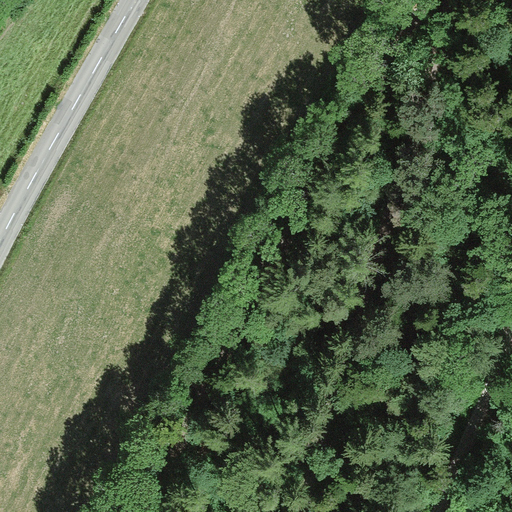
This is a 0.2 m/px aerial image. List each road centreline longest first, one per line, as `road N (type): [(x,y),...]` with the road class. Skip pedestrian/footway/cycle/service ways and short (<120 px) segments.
road 1 (track): [(416,5),(150,511)]
road 2 (track): [(420,0),(384,270),(311,511)]
road 3 (tertiary): [(134,0),(0,245)]
road 4 (track): [(511,370),(451,511)]
